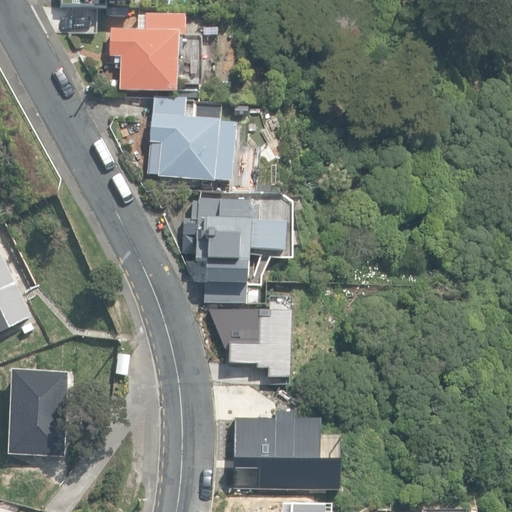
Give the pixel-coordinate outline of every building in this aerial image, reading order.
[(85,7),(116,9),(115,5),(142,5),(142,4),(142,0),(61,0),(62,6),(85,7)] [(121,92),(177,96),(180,57),(183,57),(183,39),(186,39),(186,18),(147,17),(147,18),(139,18),(138,33),(112,32),(111,59),(117,59),(117,65),(121,65),(121,92)] [(233,181),(236,123),(219,122),(219,120),(186,118),(187,98),(154,95),(149,175),(158,176),(158,181),(216,185),(217,180),(233,181)] [(205,304),(246,306),(248,288),(250,266),(251,266),(252,250),(286,253),(287,225),(253,223),(253,215),(259,215),(259,207),(253,207),(252,202),(200,199),(199,204),(194,203),(193,221),(185,220),(183,255),(197,256),(196,262),(207,264),(205,304)] [(0,334),(33,318),(0,251),(0,334)] [(289,310),(208,309),(222,341),(227,341),(227,359),(257,360),(257,365),(266,365),(266,375),(288,375),(289,310)] [(9,455),(64,457),(68,373),(13,371),(9,455)] [(272,408),(272,415),(233,414),(230,484),(339,488),(341,457),(318,457),(320,416),(292,415),(292,409),(272,408)] [(284,511),(331,511),(332,501),(286,499),(284,511)]
